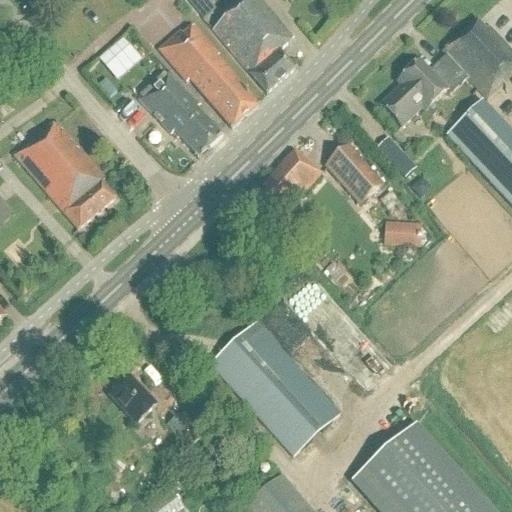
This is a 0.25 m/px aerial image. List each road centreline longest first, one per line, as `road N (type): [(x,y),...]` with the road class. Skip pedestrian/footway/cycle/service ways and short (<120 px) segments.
road 1 (primary): [(189,221),(414,0)]
road 2 (unclassified): [(189,221),(0,6)]
road 3 (primary): [(0,397),(189,221)]
